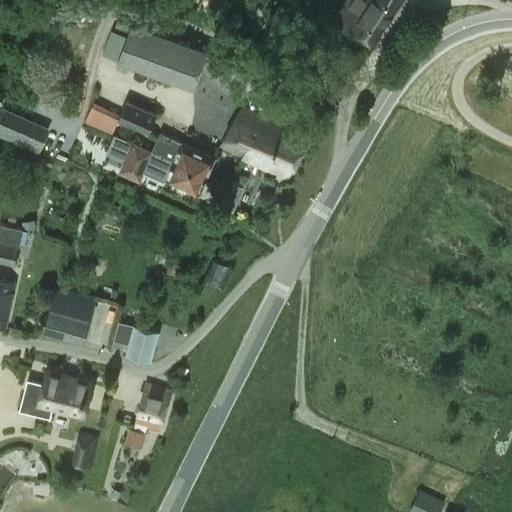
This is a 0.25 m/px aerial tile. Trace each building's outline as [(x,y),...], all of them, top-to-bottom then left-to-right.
[(371,44),(399,0),(345,0),(334,17),(371,44)] [(207,50),(132,22),(118,59),(193,87),(207,50)] [(119,117),(148,130),(156,113),(127,100),(119,117)] [(85,120),(112,132),(121,113),(93,101),(85,120)] [(308,127),(316,110),(298,103),(291,119),(308,127)] [(0,133),(39,151),(50,127),(8,109),(3,106),(1,111),(0,113),(0,133)] [(275,147),(286,127),(242,106),(220,146),(243,156),(252,140),(258,143),(260,140),(275,147)] [(252,140),(243,156),(288,178),(310,139),(286,127),(275,147),(260,140),(258,143),(252,140)] [(152,150),(207,175),(215,157),(160,132),(152,150)] [(199,192),(207,175),(152,150),(133,141),(120,170),(140,179),(144,170),(166,180),(167,178),(199,192)] [(0,259),(15,263),(23,228),(0,222),(0,259)] [(215,259),(204,284),(224,293),(235,268),(215,259)] [(85,272),(93,274),(96,263),(89,261),(85,272)] [(181,265),(170,261),(167,272),(177,275),(181,265)] [(0,325),(5,327),(15,282),(0,278),(0,325)] [(84,342),(96,297),(55,286),(43,330),(84,342)] [(125,353),(133,321),(120,318),(112,350),(125,353)] [(151,362),(159,332),(135,325),(126,355),(151,362)] [(92,381),(46,370),(43,383),(28,379),(20,409),(49,416),(52,406),(84,414),(92,381)] [(146,382),(135,422),(134,426),(129,425),(125,441),(142,445),(146,431),(145,431),(147,426),(160,429),(170,391),(146,382)] [(79,434),(72,465),(88,469),(95,438),(79,434)] [(114,489),(110,495),(117,499),(121,492),(114,489)] [(438,511),(444,501),(419,490),(410,509),(416,511),(438,511)]
